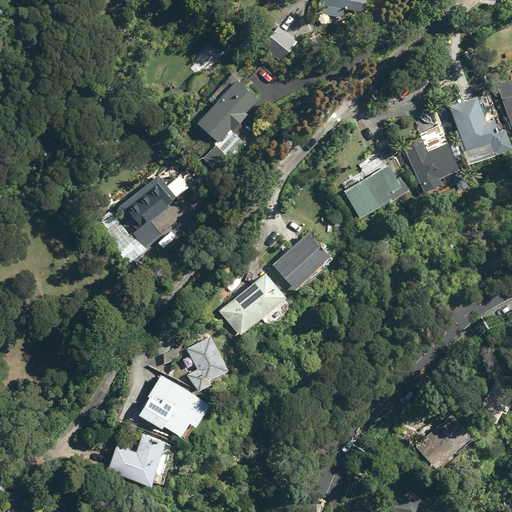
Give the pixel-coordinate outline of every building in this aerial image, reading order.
[(322,0),(321,12),(344,16),(346,7),(367,11),(368,0),(322,0)] [(264,44),(283,59),(299,40),(280,25),(264,44)] [(205,158),(224,175),(248,148),(231,133),(248,113),(247,112),(260,97),(239,78),(237,80),(231,75),(210,98),(216,103),(199,122),(219,140),(216,143),(217,144),(205,158)] [(511,78),(499,83),(511,121),(511,78)] [(493,140),(498,152),(511,147),(511,136),(508,127),(502,130),(497,118),(490,120),(479,94),(452,104),(469,149),(493,140)] [(391,135),(381,142),(390,158),(401,151),(391,135)] [(422,177),(427,189),(445,181),(442,175),(463,166),(451,140),(429,150),(422,136),(406,143),(417,168),(413,171),(417,180),(422,177)] [(346,189),(362,216),(391,199),(392,200),(411,189),(405,179),(404,180),(401,175),(398,177),(389,163),(388,165),(385,160),(371,168),(374,173),(346,189)] [(139,238),(146,247),(163,233),(151,220),(175,201),(174,200),(178,196),(160,174),(120,206),(138,228),(131,234),(136,240),(139,238)] [(276,263),(298,287),(333,255),(311,231),(276,263)] [(220,309),(240,335),(289,296),(269,271),(220,309)] [(187,347),(199,368),(188,374),(200,390),(213,383),(211,379),(232,368),(212,333),(187,347)] [(195,392),(162,373),(148,396),(154,399),(146,413),(185,436),(194,421),(192,419),(204,398),(194,393),(195,392)] [(486,416),(498,422),(510,398),(498,392),(486,416)] [(420,444),(439,466),(475,434),(456,412),(420,444)] [(109,469),(153,483),(168,441),(144,433),(139,451),(117,444),(109,469)] [(393,506),(397,511),(465,511),(461,508),(457,511),(442,495),(430,507),(412,488),(393,506)]
